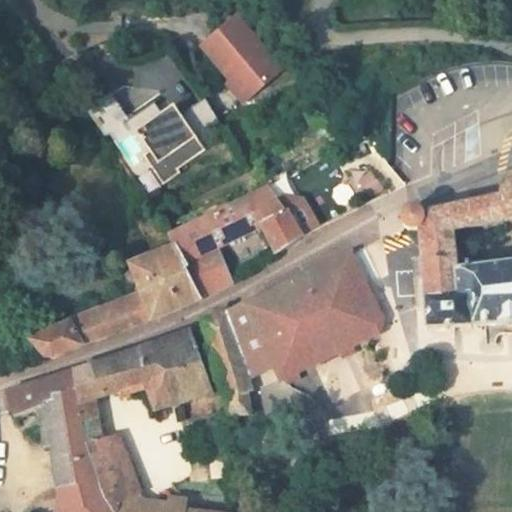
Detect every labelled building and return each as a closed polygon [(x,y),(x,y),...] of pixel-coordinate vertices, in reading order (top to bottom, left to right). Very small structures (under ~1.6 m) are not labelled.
[(259,97),(293,66),(252,22),(219,52),(259,97)] [(238,128),(223,104),(198,122),(195,119),(184,126),(180,121),(172,109),(146,127),(167,158),(162,161),(161,162),(181,191),(199,179),(196,175),(223,156),(215,144),(238,128)] [(184,126),(195,119),(191,113),(180,121),(184,126)] [(72,143),(83,139),(78,125),(68,128),(72,143)] [(167,158),(146,127),(141,131),(162,161),(167,158)] [(511,186),(511,188),(509,198),(435,221),(430,217),(425,216),(423,216),(419,220),(419,223),(418,228),(421,230),(424,232),(431,233),(433,263),(425,266),(427,312),(435,312),(437,336),(493,332),(497,350),(506,350),(506,344),(511,342),(511,341),(511,186)] [(229,252),(272,229),(286,253),(312,235),(298,211),(294,213),(286,199),(278,187),(184,235),(203,268),(200,271),(215,300),(238,286),(244,282),(229,252)] [(295,200),(312,199),(305,188),(292,196),(295,200)] [(312,235),(329,227),(312,199),(295,200),(292,196),(286,199),(294,213),(298,211),(312,235)] [(203,268),(184,235),(172,212),(168,206),(148,217),(165,247),(169,256),(142,272),(156,300),(86,329),(47,347),(55,357),(59,363),(67,366),(87,357),(200,308),(215,300),(200,271),(203,268)] [(394,322),(361,259),(303,288),(253,313),(285,377),(292,391),(387,345),(394,322)] [(263,387),(285,377),(253,313),(237,321),(263,387)] [(227,364),(231,375),(242,418),(242,425),(262,420),(258,393),(265,391),(263,387),(237,321),(235,316),(215,327),(217,334),(215,335),(227,364)] [(225,402),(213,370),(227,364),(215,335),(115,372),(113,377),(97,383),(92,380),(61,391),(20,406),(22,412),(29,426),(48,419),(69,411),(69,406),(86,401),(99,479),(119,507),(125,507),(124,511),(201,511),(202,511),(198,511),(171,509),(171,511),(147,511),(147,508),(155,505),(130,447),(115,451),(105,413),(136,400),(139,406),(158,399),(166,422),(170,422),(172,426),(177,424),(176,419),(223,404),(225,402)] [(58,452),(63,452),(67,500),(67,511),(124,511),(125,507),(119,507),(99,479),(86,401),(69,406),(69,411),(48,419),(49,428),(54,427),(58,452)] [(243,511),(242,425),(242,418),(194,430),(198,511),(202,511),(201,511),(243,511)]
